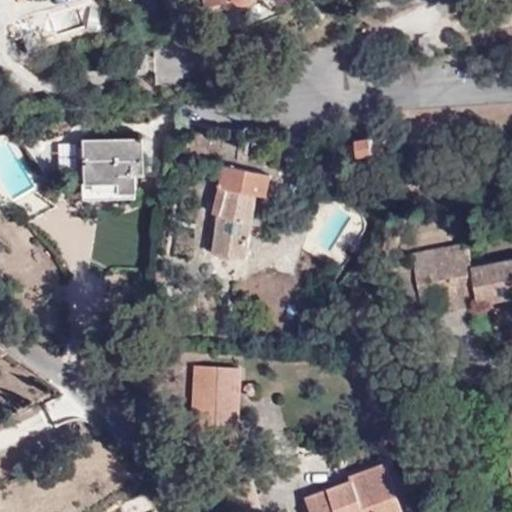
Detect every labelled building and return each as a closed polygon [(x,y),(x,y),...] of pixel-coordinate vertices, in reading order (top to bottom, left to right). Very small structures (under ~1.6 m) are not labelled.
[(369,137),(355,139),(358,156),(372,153),(369,137)] [(135,138),(78,139),(81,192),(129,191),(129,170),(137,170),(135,138)] [(479,148),(465,151),(468,164),(481,160),(479,148)] [(226,189),(220,214),(215,254),(246,258),(254,194),(266,195),(270,173),(225,164),(220,187),(226,189)] [(357,171),(359,179),(394,172),(392,164),(357,171)] [(415,169),(402,165),(397,179),(411,183),(415,169)] [(215,213),(220,214),(226,189),(220,187),(215,213)] [(57,205),(33,190),(14,203),(25,223),(57,205)] [(511,258),(485,264),(472,266),(471,261),(468,243),(414,253),(416,264),(426,312),(511,293),(511,258)] [(403,325),(426,312),(416,264),(392,269),(403,325)] [(151,336),(153,317),(149,316),(149,309),(139,308),(137,335),(151,336)] [(126,316),(100,318),(102,346),(130,343),(126,316)] [(159,318),(153,317),(151,336),(157,337),(159,318)] [(236,364),(195,363),(191,439),(233,441),(236,364)] [(511,410),(500,413),(511,469),(511,410)] [(356,480),(347,484),(350,493),(336,498),(333,489),(310,497),(315,511),(408,511),(391,462),(354,475),(356,480)] [(350,493),(347,484),(333,489),(336,498),(350,493)]
